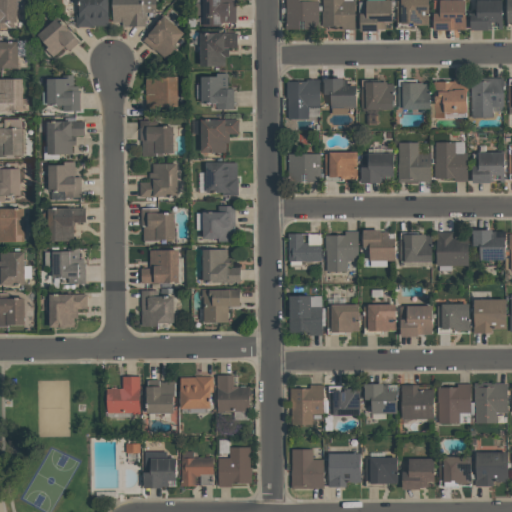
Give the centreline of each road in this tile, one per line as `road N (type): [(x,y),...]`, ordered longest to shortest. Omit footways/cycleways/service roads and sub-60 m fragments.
road 1 (residential): [(267,0),(269,511)]
road 2 (residential): [(111,67),(114,349)]
road 3 (residential): [(0,351),(268,348)]
road 4 (residential): [(267,208),(511,207)]
road 5 (residential): [(511,359),(268,363)]
road 6 (residential): [(268,55),(511,52)]
